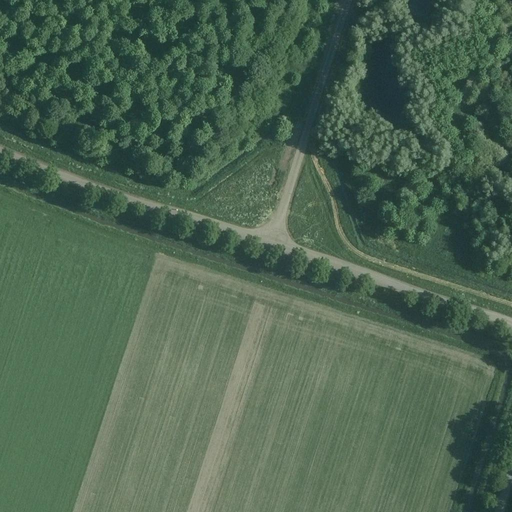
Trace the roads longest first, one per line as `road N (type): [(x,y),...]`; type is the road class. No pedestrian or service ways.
road 1 (unclassified): [(272,244),(0,150)]
road 2 (unclassified): [(272,244),(350,0)]
road 3 (unclassified): [(511,325),(272,244)]
